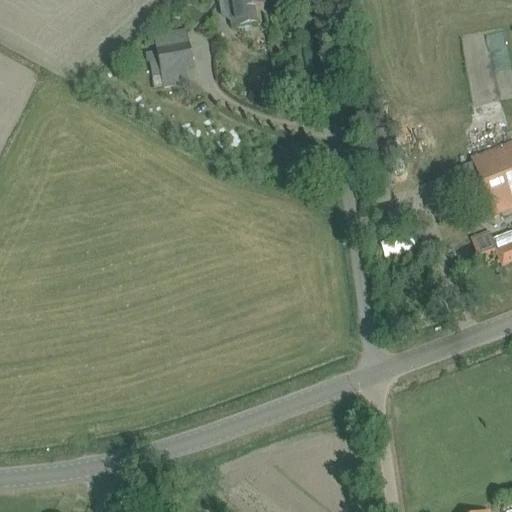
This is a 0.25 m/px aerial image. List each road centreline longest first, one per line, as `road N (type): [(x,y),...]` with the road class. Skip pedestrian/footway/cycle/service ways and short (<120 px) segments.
road 1 (tertiary): [(0,481),(114,467),(375,376)]
road 2 (unclassified): [(375,376),(311,0)]
road 3 (tertiary): [(375,376),(511,325)]
road 4 (unclassified): [(391,511),(375,376)]
